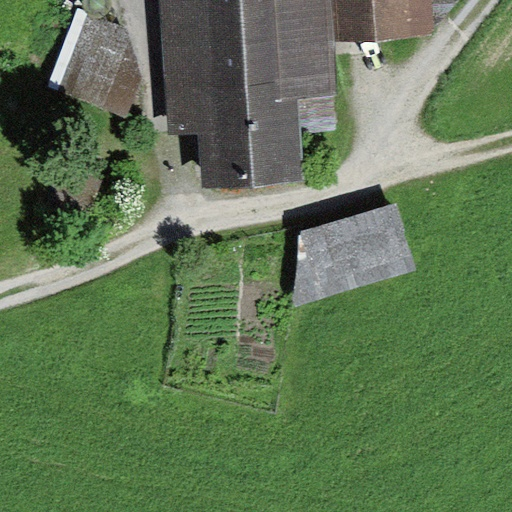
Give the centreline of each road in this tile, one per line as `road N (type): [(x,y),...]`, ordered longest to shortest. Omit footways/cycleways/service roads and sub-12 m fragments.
road 1 (track): [(355,193),(0,296)]
road 2 (track): [(497,0),(355,193)]
road 3 (track): [(355,193),(511,150)]
